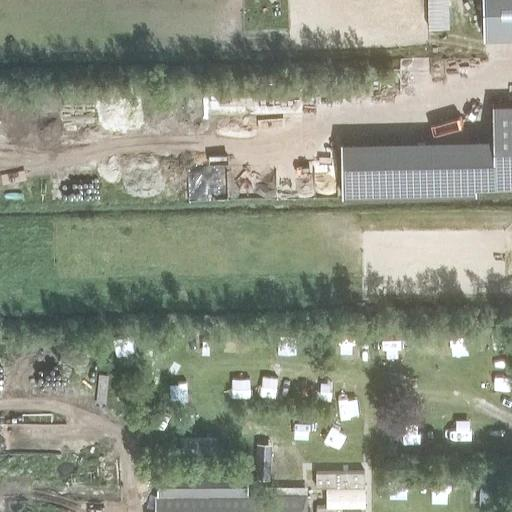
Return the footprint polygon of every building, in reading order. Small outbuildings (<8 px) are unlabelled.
[(511,0),(482,0),(483,37),(511,36),(511,0)] [(511,106),(492,107),(495,188),(511,187),(511,106)] [(256,455),(255,479),(269,479),(270,455),(256,455)] [(307,511),(308,501),(248,500),(249,469),(158,467),(158,497),(155,497),(154,511),(307,511)] [(488,509),(501,509),(501,470),(489,470),(488,509)] [(363,472),(315,472),(315,487),(363,487),(363,472)]
